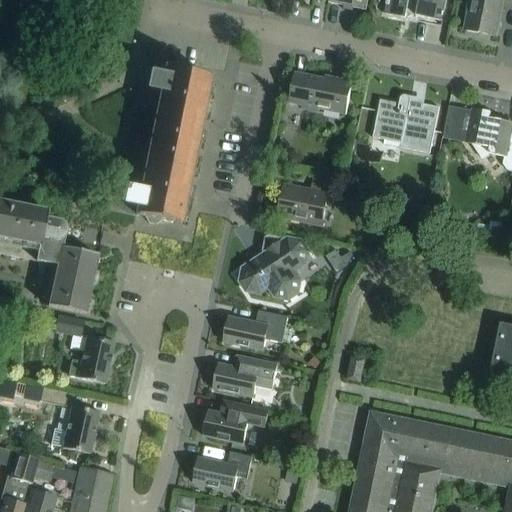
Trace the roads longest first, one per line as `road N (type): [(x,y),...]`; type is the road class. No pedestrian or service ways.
road 1 (residential): [(134,511),(125,490),(130,447),(161,296),(200,304),(155,496)]
road 2 (residential): [(280,33),(511,80)]
road 3 (residential): [(246,209),(280,33)]
road 4 (residential): [(0,139),(133,78)]
road 5 (residential): [(149,8),(280,33)]
